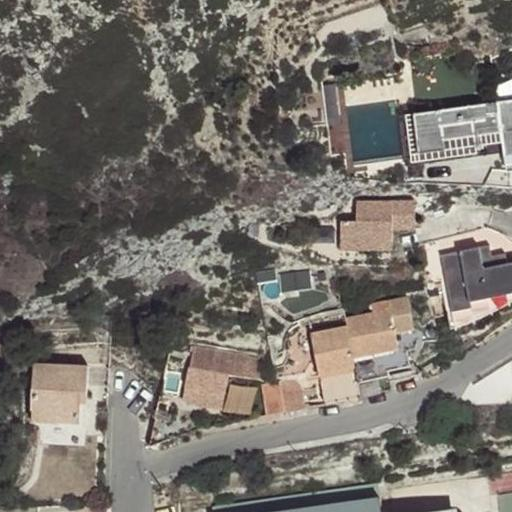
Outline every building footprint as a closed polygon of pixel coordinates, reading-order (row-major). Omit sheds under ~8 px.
[(511,117),(500,119),(498,105),(414,117),(420,157),(504,145),(508,174),(511,173),(511,117)] [(415,201),(357,202),(357,223),(341,222),(341,250),(393,249),(393,230),(393,224),(415,225),(415,201)] [(335,247),(334,228),(314,228),(314,247),(335,247)] [(511,294),(511,262),(508,264),(506,253),(492,256),(488,257),(485,246),(441,255),(448,288),(453,313),(472,308),(471,302),(511,294)] [(278,280),(276,270),(255,273),(257,284),(278,280)] [(304,291),(303,272),(282,273),(283,293),(304,291)] [(462,326),(474,322),(480,318),(492,313),(498,310),(510,303),(511,301),(511,294),(471,302),(472,308),(453,313),(448,288),(443,289),(445,301),(451,330),(462,326)] [(346,318),(348,327),(354,359),(399,350),(396,334),(415,329),(408,297),(389,301),(390,309),(346,318)] [(359,383),(354,359),(348,327),(311,334),(326,405),(343,402),(361,398),(362,398),(359,383)] [(256,384),(261,358),(195,346),(191,369),(189,368),(183,402),(191,404),(192,404),(227,411),(232,381),(244,383),(244,381),(256,384)] [(408,350),(406,350),(407,349),(407,348),(399,350),(354,359),(359,383),(390,376),(389,371),(411,367),(408,350)] [(88,367),(34,365),(32,421),(79,423),(80,403),(81,391),(87,391),(88,367)] [(362,398),(393,390),(390,376),(359,383),(362,398)] [(277,382),(283,413),(306,409),(300,378),(277,382)] [(263,385),(269,416),(283,413),(277,382),(263,385)] [(178,438),(180,428),(185,409),(186,407),(174,404),(173,409),(169,423),(156,419),(150,449),(178,438)] [(382,511),(378,484),(212,507),(213,511),(382,511)]
